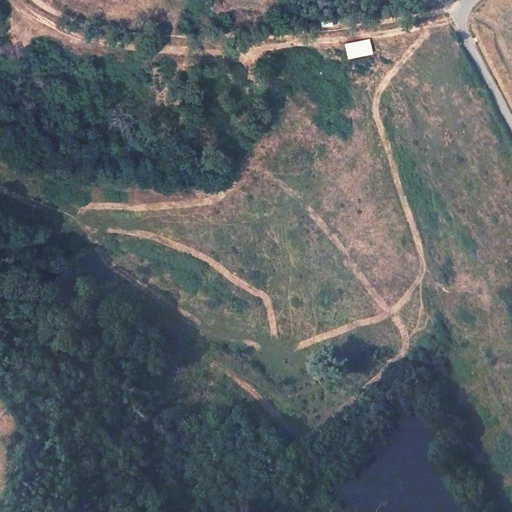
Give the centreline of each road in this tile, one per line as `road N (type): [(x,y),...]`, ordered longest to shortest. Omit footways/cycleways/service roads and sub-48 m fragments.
road 1 (track): [(462,12),(283,36),(172,36),(76,24),(38,0)]
road 2 (track): [(470,0),(461,28),(511,127)]
